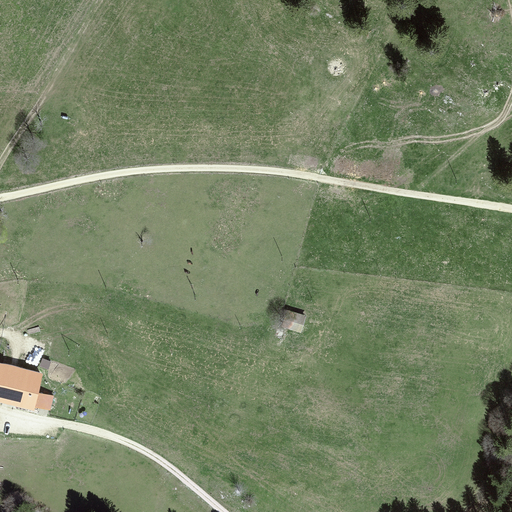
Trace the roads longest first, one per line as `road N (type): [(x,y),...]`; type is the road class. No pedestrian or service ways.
road 1 (track): [(0,199),(144,171),(243,170),(511,209)]
road 2 (track): [(219,511),(135,447),(0,413)]
road 3 (track): [(0,167),(104,0)]
road 4 (track): [(363,187),(511,110)]
